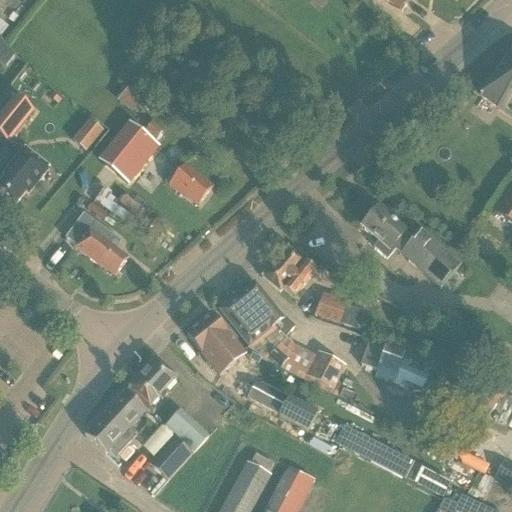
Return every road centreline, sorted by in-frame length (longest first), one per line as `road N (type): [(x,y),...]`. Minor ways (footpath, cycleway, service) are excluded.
road 1 (tertiary): [(114,352),(510,0)]
road 2 (tertiary): [(14,511),(114,352)]
road 3 (unclassified): [(114,352),(0,255)]
